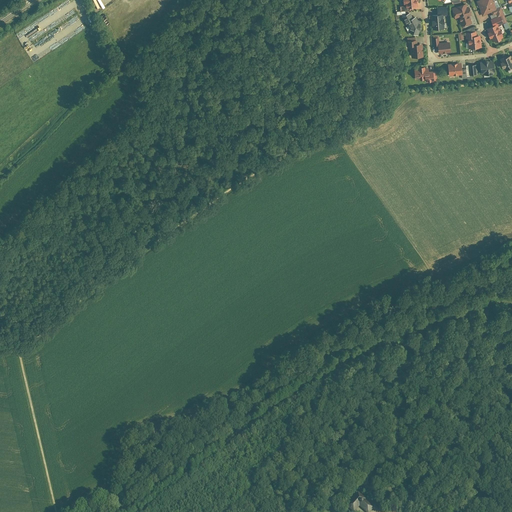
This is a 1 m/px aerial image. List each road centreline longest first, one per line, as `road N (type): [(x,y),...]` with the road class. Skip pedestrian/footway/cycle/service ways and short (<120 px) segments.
road 1 (track): [(335,345),(122,511)]
road 2 (track): [(160,511),(342,365)]
road 3 (track): [(335,345),(511,279)]
road 4 (unclassified): [(442,511),(511,355)]
